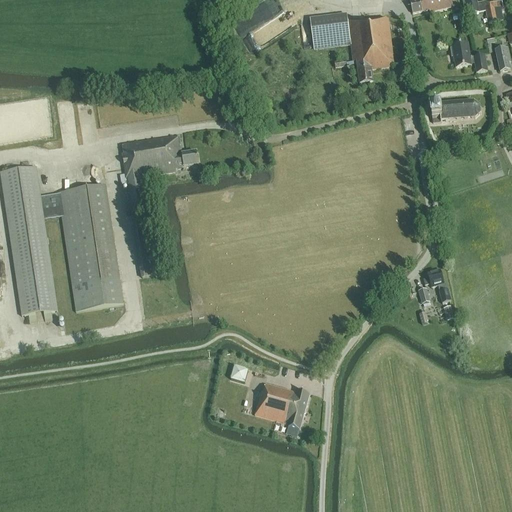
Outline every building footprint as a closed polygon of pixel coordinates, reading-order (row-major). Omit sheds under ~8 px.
[(453,8),(451,3),(450,0),(412,0),(413,1),(410,2),(412,15),(432,10),(432,13),(453,8)] [(503,9),(501,0),(498,0),(484,3),(478,4),(476,0),(464,0),(463,0),(467,17),(479,14),(486,13),(488,24),(503,22),(501,9),(503,9)] [(379,19),(348,22),(347,16),(310,21),(314,51),(351,46),(353,63),(357,63),(357,65),(358,71),(357,71),(359,85),(373,83),(371,71),(394,68),(388,20),(379,21),(379,19)] [(473,58),(469,59),(467,45),(451,47),(452,49),(449,50),(451,58),(453,58),(455,69),(471,67),(471,65),(474,65),(475,75),(488,73),(485,56),(472,58),(473,58)] [(508,64),(511,64),(508,49),(495,52),(500,74),(510,71),(508,64)] [(353,63),(346,64),(346,61),(334,63),(335,70),(347,67),(357,65),(357,63),(353,63)] [(481,116),(481,115),(480,115),(479,108),(480,108),(479,107),(473,104),(474,104),(473,103),(473,104),(439,106),(439,110),(438,110),(431,111),(432,119),(433,124),(441,124),(441,123),(475,120),(480,115),(481,116)] [(176,170),(199,167),(196,154),(182,156),(179,138),(123,146),(124,155),(122,155),(125,176),(120,177),(121,185),(127,184),(131,215),(147,212),(142,179),(176,173),(176,170)] [(123,307),(106,187),(58,195),(58,196),(40,198),(36,170),(0,175),(22,318),(58,313),(44,221),(61,218),(76,314),(123,307)] [(147,215),(133,217),(142,279),(156,277),(147,215)] [(423,281),(425,287),(430,286),(431,289),(438,288),(440,294),(439,294),(442,305),(451,303),(448,291),(447,292),(446,285),(444,286),(440,271),(427,275),(429,279),(423,281)] [(430,304),(426,290),(418,292),(422,306),(430,304)] [(454,320),(450,307),(443,309),(446,323),(454,320)] [(427,325),(424,314),(418,316),(421,327),(427,325)] [(248,371),(234,368),(231,381),(244,385),(248,371)] [(299,431),(309,395),(296,392),(295,394),(265,385),(263,394),(261,394),(255,417),(280,424),(285,426),(286,424),(288,425),(287,428),(299,431)]
